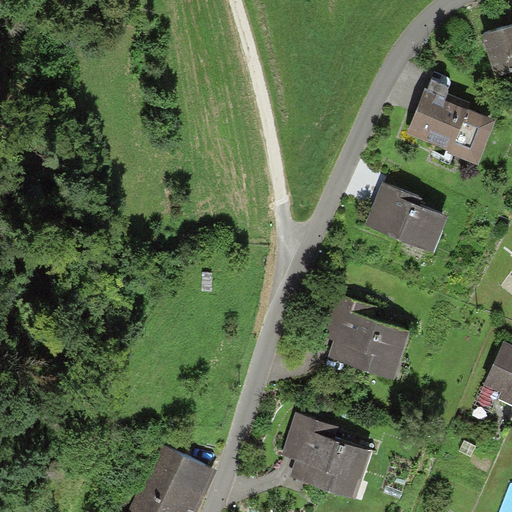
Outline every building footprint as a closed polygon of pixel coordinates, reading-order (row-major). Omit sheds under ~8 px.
[(511,17),(482,29),(497,70),(511,64),(511,17)] [(434,71),(428,85),(443,92),(449,77),(434,71)] [(424,84),(408,128),(478,155),(494,113),(467,103),(468,101),(443,92),(428,85),(424,84)] [(383,175),(367,218),(433,243),(445,209),(412,197),(416,187),(383,175)] [(333,336),(327,352),(395,374),(412,322),(365,306),(367,299),(332,287),(317,331),(333,336)] [(511,340),(504,337),(486,378),(499,384),(496,392),(511,399),(511,340)] [(300,454),(295,469),(355,489),(371,440),(331,428),(334,419),(297,407),(284,449),(300,454)] [(121,511),(120,511),(119,511),(182,511),(187,501),(196,505),(215,464),(161,439),(126,511),(121,511)]
